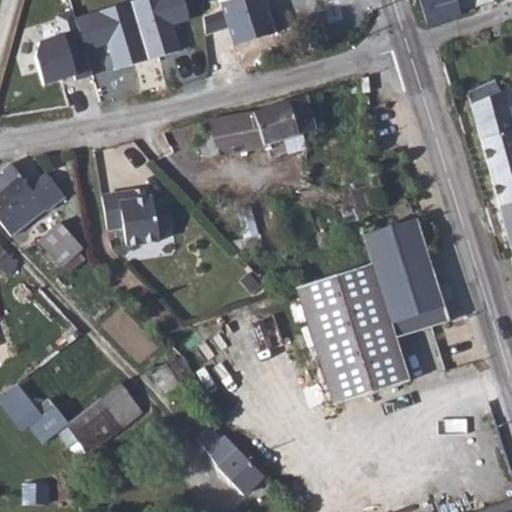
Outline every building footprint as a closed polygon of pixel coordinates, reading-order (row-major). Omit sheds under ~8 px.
[(184,0),(135,0),(132,1),(148,58),(180,48),(173,22),(189,17),(184,0)] [(264,0),(230,0),(220,3),(232,46),(275,34),(264,0)] [(456,0),(419,0),(427,25),(461,15),(456,0)] [(132,1),(83,15),(92,47),(110,43),(117,67),(148,58),(132,1)] [(35,55),(44,84),(75,75),(76,78),(92,74),(73,9),(56,13),(62,33),(41,39),(35,55)] [(468,93),(499,206),(511,203),(511,86),(500,92),(495,80),(468,93)] [(317,129),(306,96),(253,113),(207,121),(208,123),(200,125),(203,132),(197,135),(205,157),(265,147),(317,129)] [(47,174),(29,188),(10,164),(0,171),(0,222),(11,237),(45,210),(47,212),(65,197),(47,174)] [(102,197),(107,230),(123,228),(126,247),(159,241),(157,230),(172,228),(168,203),(153,205),(151,198),(136,200),(135,192),(102,197)] [(511,203),(499,206),(511,254),(511,203)] [(373,264),(395,338),(449,321),(417,220),(364,237),(373,264)] [(59,222),(39,241),(62,267),(83,248),(59,222)] [(0,266),(8,275),(18,266),(9,255),(0,244),(0,266)] [(409,382),(395,338),(373,264),(297,288),(334,405),(409,382)] [(193,376),(182,357),(150,371),(169,399),(181,392),(178,386),(193,376)] [(67,423),(65,425),(88,454),(141,413),(118,383),(67,423)] [(49,400),(37,410),(18,385),(0,398),(0,401),(23,431),(30,425),(44,442),(65,425),(67,423),(49,400)] [(211,427),(196,440),(208,452),(217,468),(244,495),(263,476),(225,436),(222,438),(211,427)]
